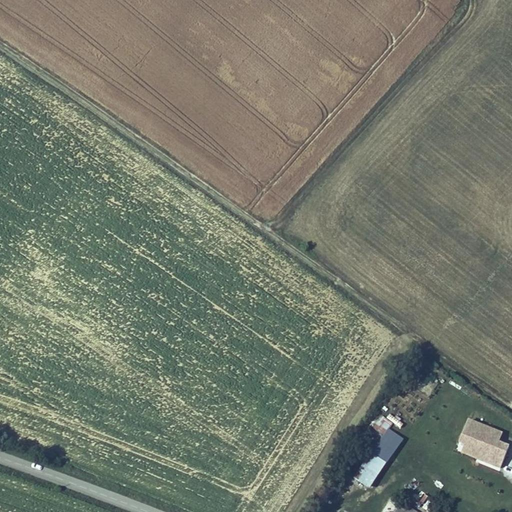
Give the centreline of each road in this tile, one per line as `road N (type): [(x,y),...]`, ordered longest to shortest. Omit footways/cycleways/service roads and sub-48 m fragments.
road 1 (track): [(410,336),(0,53)]
road 2 (track): [(470,0),(469,12),(267,237)]
road 3 (tertiary): [(0,460),(149,511)]
road 4 (track): [(410,336),(511,409)]
